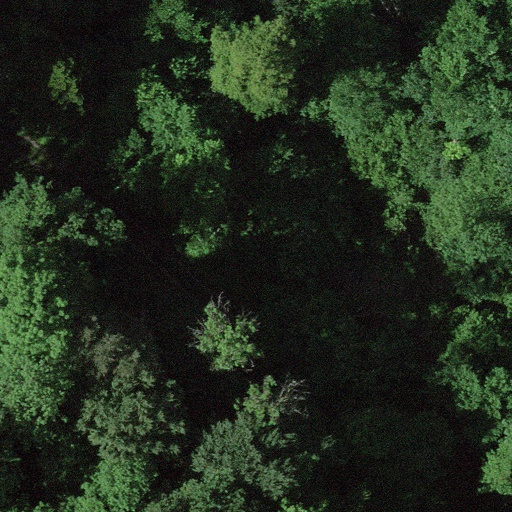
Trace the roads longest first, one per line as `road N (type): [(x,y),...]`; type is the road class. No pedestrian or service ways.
road 1 (track): [(0,97),(152,229),(210,301),(303,428),(332,511)]
road 2 (track): [(210,301),(279,282),(389,290),(511,340)]
